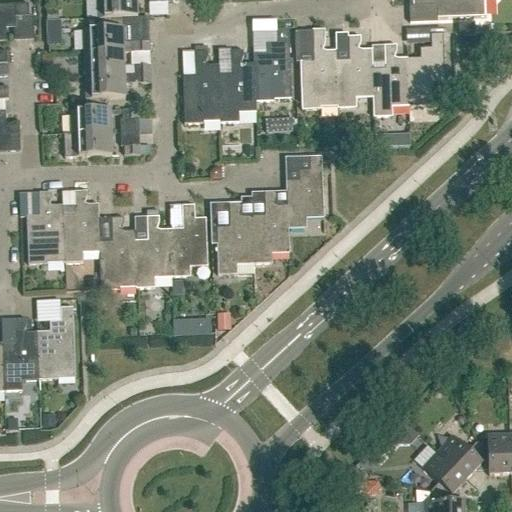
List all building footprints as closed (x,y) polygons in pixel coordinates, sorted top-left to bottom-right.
[(148,0),(149,6),(165,5),(165,0),(96,0),(98,21),(122,20),(122,21),(138,20),(136,0),(148,0)] [(412,0),(413,8),(409,8),(410,21),(485,19),(484,0),(412,0)] [(0,44),(6,45),(5,27),(15,27),(15,19),(28,19),(28,7),(0,7),(0,44)] [(123,46),(122,21),(122,20),(98,21),(98,32),(83,33),(84,56),(124,55),(149,54),(149,45),(123,46)] [(476,35),(475,24),(459,25),(459,35),(476,35)] [(337,63),(337,53),(327,53),(323,52),(325,44),(324,32),(312,33),(313,55),(317,55),(317,64),(300,65),(302,112),(321,112),(321,110),(338,109),(337,63)] [(256,105),(274,104),(274,102),(291,101),(289,34),(276,35),(277,48),(270,49),(270,59),(253,59),(254,66),(256,105)] [(407,61),(409,109),(428,108),(427,106),(445,106),(442,37),(430,37),(430,50),(424,51),(424,61),(407,61)] [(372,72),(373,72),(372,52),(363,52),(358,51),(360,44),(360,39),(348,39),(348,54),(352,54),(353,63),(337,63),(338,109),(338,111),(357,111),(357,101),(373,101),(372,72)] [(409,109),(407,61),(399,61),(395,60),(397,53),(397,48),(384,48),(384,63),(389,63),(389,71),(373,72),(372,72),(373,101),(374,120),(392,119),(392,109),(409,109)] [(256,115),(256,105),(254,66),(245,66),(241,65),(244,57),(243,53),(219,54),(219,67),(220,78),(219,78),(221,124),(220,124),(220,126),(240,125),(239,115),(256,115)] [(34,54),(34,69),(45,69),(45,55),(34,54)] [(219,78),(220,78),(219,67),(209,67),(205,66),(207,59),(207,54),(195,55),(196,70),(200,70),(200,78),(183,79),(185,127),(204,126),(204,124),(220,124),(221,124),(219,78)] [(85,79),(150,77),(150,68),(134,68),(134,77),(124,77),(124,55),(84,56),(85,79)] [(86,114),(110,113),(110,102),(125,101),(125,87),(150,86),(150,77),(85,79),(86,113),(86,114)] [(0,102),(8,102),(8,90),(2,90),(0,90),(0,102)] [(122,122),(138,121),(138,112),(122,113),(122,122)] [(71,137),(111,136),(110,113),(86,114),(86,113),(69,114),(71,137)] [(5,115),(0,114),(0,138),(19,138),(19,125),(14,126),(7,127),(5,124),(5,115)] [(111,136),(71,137),(63,137),(64,162),(112,159),(111,136)] [(124,158),(139,158),(139,148),(123,149),(124,158)] [(150,148),(139,148),(139,158),(151,157),(150,148)] [(288,232),(289,232),(307,231),(306,221),(324,221),(322,159),(309,160),(310,173),(303,173),(303,183),(286,184),(286,194),(287,207),(288,232)] [(99,245),(100,245),(99,221),(98,207),(89,207),(85,206),(87,199),(87,194),(75,194),(75,208),(79,208),(80,217),(63,218),(65,262),(64,262),(65,266),(84,265),(83,256),(99,255),(99,245)] [(287,207),(286,194),(264,195),(264,209),(268,209),(269,219),(253,219),(252,219),(254,267),(273,266),(272,256),(290,256),(289,232),(288,232),(287,207)] [(63,218),(63,208),(54,208),(50,206),(52,200),(51,195),(39,196),(39,210),(44,210),(44,219),(26,219),(28,267),(48,266),(48,263),(64,262),(65,262),(63,218)] [(238,278),(237,268),(254,267),(252,219),(253,219),(252,201),(241,201),(241,206),(229,207),(229,221),(233,221),(234,230),(216,231),(218,278),(238,278)] [(170,232),(172,280),(190,279),(190,270),(207,269),(205,221),(194,221),(194,208),(181,209),(182,223),(186,223),(186,231),(170,232)] [(172,280),(170,232),(161,232),(156,231),(158,224),(158,219),(146,220),(146,235),(151,234),(151,243),(135,244),(134,244),(136,289),(136,290),(136,291),(155,291),(155,281),(172,280)] [(99,255),(100,293),(120,292),(120,290),(136,290),(136,289),(134,244),(135,244),(135,233),(126,234),(121,232),(123,226),(123,221),(111,221),(99,221),(100,245),(99,245),(99,255)] [(209,326),(224,324),(222,309),(207,311),(209,326)] [(37,335),(39,383),(58,382),(58,381),(75,380),(73,310),(60,310),(60,324),(54,324),(54,334),(37,335)] [(39,383),(37,335),(29,335),(25,333),(27,328),(26,322),(14,323),(15,338),(19,337),(19,346),(2,347),(4,394),(23,394),(22,384),(39,383)] [(487,478),(510,477),(509,437),(486,438),(486,444),(476,445),(483,463),(487,463),(487,478)] [(383,439),(368,455),(377,463),(392,448),(383,439)] [(483,463),(476,445),(468,453),(453,439),(437,456),(466,482),(483,463)] [(448,501),(466,482),(437,456),(422,472),(437,486),(429,494),(448,501)] [(448,505),(448,501),(429,494),(430,506),(423,506),(423,511),(463,511),(463,505),(448,505)]
